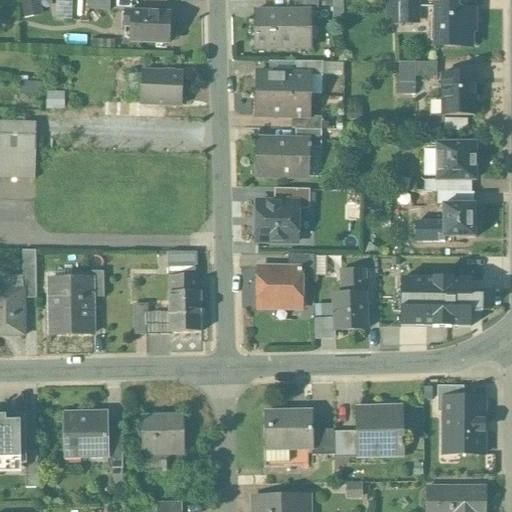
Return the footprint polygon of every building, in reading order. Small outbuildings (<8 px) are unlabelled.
[(71,0),(58,0),(60,16),(72,15),(71,0)] [(110,0),(87,0),(87,10),(110,11),(110,0)] [(318,0),(295,0),(295,11),(311,11),(311,14),(319,14),(318,0)] [(418,0),(398,0),(399,8),(411,8),(419,8),(418,0)] [(475,10),(457,10),(457,6),(436,6),(436,18),(434,18),(435,19),(436,19),(436,48),(472,48),(472,32),(475,32),(475,10)] [(411,24),(411,8),(399,8),(399,24),(411,24)] [(311,14),(311,11),(295,11),(255,12),(255,50),(312,49),(311,14)] [(170,15),(144,14),(143,22),(131,22),(130,42),(169,43),(170,15)] [(323,62),(294,62),(293,74),(311,74),(311,75),(323,75),(323,62)] [(436,63),(415,63),(414,77),(436,77),(436,63)] [(183,109),(185,72),(143,70),(142,107),(183,109)] [(293,74),(256,73),(256,95),(310,96),(311,75),(311,74),(293,74)] [(474,74),(443,75),(443,99),(433,100),(433,116),(443,116),(475,116),(474,74)] [(310,96),(256,95),(255,116),(292,117),(310,117),(310,96)] [(433,116),(415,116),(415,132),(443,133),(443,116),(433,116)] [(310,117),(292,117),(292,129),(322,129),(322,118),(310,117)] [(0,121),(0,149),(36,150),(37,136),(36,136),(37,122),(0,121)] [(322,130),(296,129),(296,141),(310,142),(310,149),(321,149),(322,130)] [(296,141),(258,141),(257,176),(309,177),(310,149),(310,142),(296,141)] [(472,154),(471,144),(437,145),(437,151),(424,151),(424,177),(437,177),(437,181),(475,180),(475,154),(472,154)] [(36,150),(0,149),(0,177),(35,179),(36,150)] [(414,178),(392,177),(391,191),(413,192),(414,178)] [(413,192),(391,191),(391,207),(413,208),(413,192)] [(297,204),(257,203),(257,242),(297,243),(297,204)] [(476,205),(443,205),(443,223),(442,238),(442,239),(475,239),(476,205)] [(443,223),(420,223),(420,238),(442,238),(443,223)] [(35,251),(22,251),(22,277),(23,290),(24,290),(24,299),(36,299),(35,251)] [(185,252),(157,252),(157,261),(170,261),(185,261),(185,252)] [(198,253),(185,252),(185,261),(198,262),(198,253)] [(314,255),(288,255),(288,269),(302,269),(302,279),(314,279),(314,255)] [(443,259),(426,259),(426,278),(443,278),(443,270),(443,259)] [(185,261),(170,261),(170,276),(198,276),(198,262),(185,261)] [(288,269),(258,268),(257,309),(301,309),(302,279),(302,269),(288,269)] [(475,270),(443,270),(443,278),(443,296),(443,301),(476,301),(476,280),(475,280),(475,270)] [(104,298),(104,271),(91,271),(91,279),(92,298),(104,298)] [(69,279),(69,272),(49,273),(49,279),(49,280),(50,335),(92,335),(92,298),(91,279),(69,279)] [(364,272),(342,272),(343,296),(365,296),(364,272)] [(198,276),(170,276),(170,292),(170,314),(169,335),(171,335),(171,333),(201,333),(201,293),(197,293),(198,276)] [(5,290),(0,290),(0,336),(25,336),(24,299),(24,290),(23,290),(22,277),(5,277),(5,290)] [(443,278),(426,278),(426,296),(443,296),(443,278)] [(367,330),(365,296),(343,296),(334,296),(336,330),(367,330)] [(170,314),(146,313),(145,335),(169,335),(170,314)] [(462,401),(444,401),(444,425),(444,437),(448,437),(448,448),(457,448),(457,462),(476,462),(476,437),(477,437),(477,401),(475,401),(475,398),(462,398),(462,401)] [(444,401),(423,401),(423,425),(444,425),(444,401)] [(399,409),(362,409),(362,432),(356,432),(357,450),(382,450),(382,457),(403,457),(402,442),(400,442),(399,409)] [(107,414),(64,414),(65,460),(107,459),(108,459),(108,430),(107,414)] [(312,414),(265,415),(265,451),(312,450),(313,450),(312,430),(312,414)] [(25,417),(0,417),(0,473),(26,473),(26,489),(37,489),(37,453),(25,453),(25,417)] [(184,417),(142,418),(142,451),(138,451),(139,469),(163,468),(163,473),(167,473),(166,456),(184,456),(184,417)] [(122,429),(108,430),(108,459),(107,459),(107,469),(122,469),(122,429)] [(334,430),(312,430),(313,450),(312,450),(312,456),(334,456),(334,432),(334,430)] [(347,432),(334,432),(334,456),(334,458),(348,457),(347,432)] [(482,511),(483,489),(427,488),(426,511),(482,511)] [(309,511),(309,498),(253,499),(253,511),(309,511)] [(180,511),(180,503),(156,504),(156,511),(180,511)]
